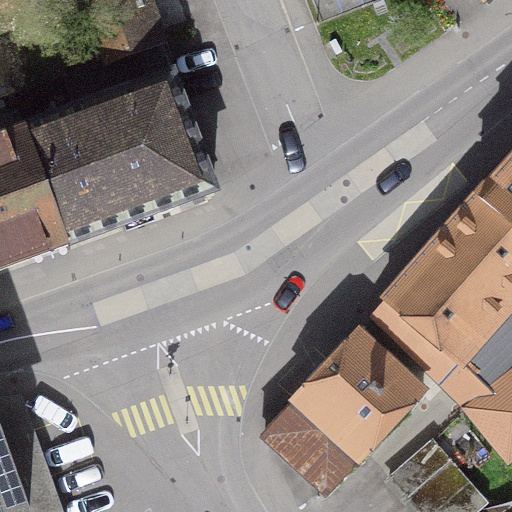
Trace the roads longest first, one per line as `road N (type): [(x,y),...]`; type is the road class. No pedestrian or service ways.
road 1 (primary): [(511,62),(325,201)]
road 2 (residential): [(139,298),(219,504)]
road 3 (residential): [(325,201),(244,0)]
road 4 (primary): [(325,201),(239,264),(139,298)]
road 5 (primary): [(139,298),(0,347)]
